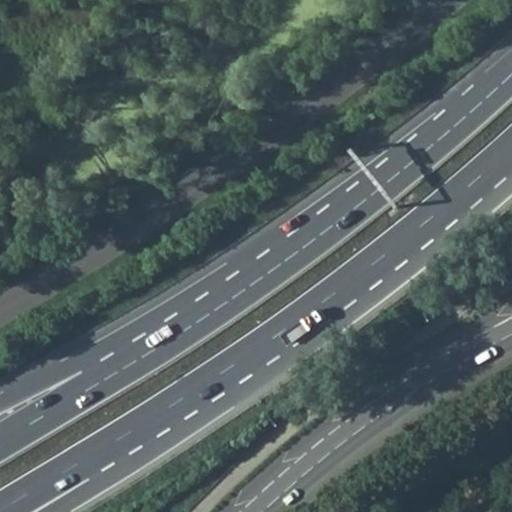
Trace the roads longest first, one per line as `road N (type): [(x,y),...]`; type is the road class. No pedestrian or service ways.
road 1 (trunk): [(113,441),(313,308),(511,148)]
road 2 (trunk): [(511,72),(292,255),(124,365)]
road 3 (tertiary): [(248,511),(409,367),(511,307)]
road 4 (trunk): [(124,365),(0,440)]
road 5 (trunk): [(0,510),(113,441)]
road 6 (trunk): [(124,365),(69,369),(0,402)]
